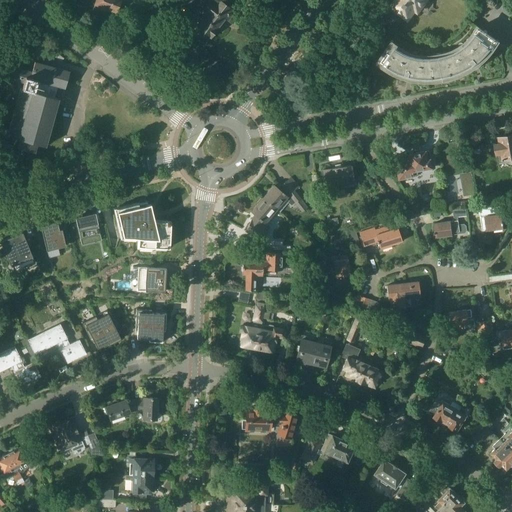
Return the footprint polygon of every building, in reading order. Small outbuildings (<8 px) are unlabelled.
[(96,0),(94,5),(95,5),(94,9),(96,10),(96,11),(100,12),(101,11),(103,12),(104,8),(116,13),(120,0),(96,0)] [(206,16),(197,27),(210,37),(224,19),(227,22),(235,11),(219,0),(210,0),(201,12),(206,16)] [(396,0),(391,7),(394,9),(394,13),(396,14),(400,14),(408,20),(415,10),(418,12),(422,6),(425,6),(427,3),(426,1),(427,0),(396,0)] [(18,35),(24,27),(19,23),(13,31),(18,35)] [(393,43),(379,63),(382,65),(385,67),(388,69),(389,69),(391,67),(390,66),(391,65),(397,69),(395,73),(398,74),(400,76),(403,77),(406,78),(408,78),(411,79),(413,79),(416,80),(419,80),(422,81),(425,81),(425,80),(425,76),(432,76),(433,80),(433,81),(437,80),(441,80),(446,79),(450,78),(454,77),(454,76),(453,72),(460,70),(461,74),(464,73),(467,72),(469,70),(472,69),(474,67),(476,66),(478,64),(481,63),(483,61),(485,59),(487,56),(486,56),(484,53),(488,47),(492,50),(492,51),(494,48),(496,45),(498,41),(479,27),(474,34),(470,40),(464,45),(463,43),(462,43),(461,43),(460,43),(459,44),(459,45),(459,46),(460,48),(453,52),(447,54),(439,56),(431,57),(425,57),(417,56),(418,54),(418,53),(417,53),(417,52),(416,51),(415,51),(414,51),(413,52),(413,53),(412,54),(405,52),(400,48),(393,43)] [(34,152),(37,144),(45,146),(58,98),(55,97),(58,86),(65,88),(69,71),(35,62),(32,72),(8,65),(5,77),(25,82),(10,135),(8,135),(8,136),(20,139),(17,147),(34,152)] [(290,97),(288,100),(291,105),(294,104),(297,101),(294,96),(290,97)] [(511,133),(509,134),(510,136),(500,138),(501,144),(496,145),(499,159),(504,158),(504,159),(505,159),(505,158),(511,156),(511,133)] [(430,150),(410,154),(411,159),(397,161),(400,178),(419,175),(418,171),(423,170),(424,171),(429,170),(430,169),(433,168),(430,150)] [(351,164),(323,169),(326,187),(344,184),(344,187),(354,186),(354,183),(354,182),(356,182),(356,179),(353,179),(351,164)] [(274,185),(263,197),(276,209),(277,210),(280,212),(286,205),(283,202),(288,196),(290,199),(288,202),(292,205),(300,199),(294,191),(299,187),(291,177),(277,188),(274,185)] [(465,195),(475,193),(473,181),(463,183),(465,190),(464,190),(465,195)] [(277,210),(276,209),(263,197),(251,211),(256,215),(254,219),(252,218),(249,224),(260,231),(263,225),(263,224),(265,223),(270,216),(271,217),(277,210)] [(147,201),(114,209),(119,232),(138,233),(137,249),(139,249),(139,243),(151,243),(151,250),(166,250),(167,220),(148,219),(148,215),(150,215),(147,201)] [(502,214),(501,205),(479,208),(482,231),(490,230),(504,228),(502,214)] [(454,217),(455,220),(434,223),(436,237),(453,235),(453,234),(465,233),(467,230),(466,225),(464,223),(459,224),(458,217),(467,215),(466,208),(453,210),(454,217)] [(96,218),(77,223),(82,244),(101,240),(96,218)] [(60,221),(52,223),(41,226),(41,228),(46,251),(66,246),(60,221)] [(398,227),(383,232),(382,228),(375,230),(374,228),(359,232),(364,246),(378,242),(380,248),(382,248),(382,249),(392,246),(391,245),(402,241),(398,227)] [(22,232),(0,241),(10,265),(14,264),(16,270),(35,263),(22,232)] [(275,241),(274,250),(291,250),(291,246),(282,246),(282,242),(275,241)] [(255,258),(255,261),(243,260),(242,274),(246,275),(245,290),(254,290),(255,275),(262,275),(263,268),(266,268),(266,270),(281,270),(282,254),(267,254),(266,259),(255,258)] [(346,282),(345,276),(350,276),(347,254),(340,255),(340,260),(333,260),(336,278),(337,284),(346,282)] [(138,267),(137,291),(165,292),(166,268),(138,267)] [(402,298),(412,297),(420,295),(418,281),(387,285),(388,299),(390,299),(391,309),(405,307),(405,306),(403,306),(402,298)] [(261,324),(262,317),(264,307),(265,307),(268,292),(257,291),(255,298),(257,299),(257,302),(255,302),(252,320),(253,321),(252,327),(243,326),(242,328),(241,329),(240,334),(241,335),(239,344),(241,345),(242,347),(246,347),(247,346),(257,348),(260,329),(261,324)] [(361,308),(365,297),(359,296),(356,306),(361,308)] [(372,300),(365,297),(361,308),(369,311),(372,300)] [(262,317),(272,319),(273,313),(270,313),(271,308),(265,307),(264,307),(262,317)] [(136,309),(135,331),(137,331),(137,338),(149,339),(150,339),(151,312),(152,310),(136,309)] [(474,316),(473,316),(472,309),(450,312),(453,332),(464,330),(463,329),(476,327),(474,316)] [(97,318),(96,318),(97,319),(108,342),(108,343),(109,345),(121,339),(117,331),(115,328),(118,327),(110,312),(97,318)] [(149,339),(149,342),(162,342),(163,331),(163,330),(165,330),(166,313),(151,312),(150,339),(149,339)] [(96,316),(82,323),(89,338),(92,337),(93,340),(97,348),(108,343),(108,342),(97,319),(96,318),(97,318),(96,316)] [(347,339),(353,341),(361,321),(355,319),(347,339)] [(492,320),(484,321),(486,333),(493,331),(492,320)] [(67,338),(62,328),(60,323),(27,339),(35,354),(58,342),(68,362),(85,354),(78,340),(70,344),(67,338)] [(261,324),(260,329),(257,348),(265,349),(266,351),(270,352),(271,350),(273,351),(275,340),(276,339),(277,336),(282,337),(284,336),(285,331),(284,329),(274,327),(273,325),(269,324),(267,326),(261,324)] [(498,339),(502,338),(504,349),(511,348),(511,329),(497,331),(498,339)] [(426,338),(411,332),(407,341),(422,347),(426,338)] [(310,362),(315,343),(306,340),(307,336),(301,334),(299,339),(301,340),(296,360),(304,362),(304,361),(310,362)] [(323,344),(315,343),(310,362),(325,366),(330,347),(331,347),(332,342),(324,340),(323,344)] [(342,355),(347,357),(342,368),(346,370),(345,374),(357,379),(360,372),(362,371),(365,364),(364,364),(365,362),(355,358),(359,349),(348,344),(347,346),(346,346),(342,355)] [(22,360),(17,350),(14,346),(0,352),(0,371),(13,365),(22,384),(39,376),(33,363),(24,367),(21,361),(22,360)] [(379,368),(365,362),(364,364),(365,364),(362,371),(360,372),(357,379),(366,383),(366,385),(370,386),(371,386),(375,387),(379,377),(380,377),(382,376),(383,374),(382,372),(381,371),(382,370),(379,369),(379,368)] [(144,399),(133,400),(134,412),(143,411),(143,419),(150,419),(150,421),(154,421),(155,419),(156,419),(157,398),(144,397),(144,399)] [(511,414),(511,412),(511,406),(511,405),(511,401),(509,399),(501,407),(511,414)] [(134,412),(133,400),(126,401),(126,400),(104,407),(106,414),(108,414),(110,419),(130,413),(134,412)] [(434,417),(446,424),(458,404),(452,401),(451,405),(444,401),(443,402),(440,400),(436,406),(439,408),(434,417)] [(458,404),(446,424),(458,431),(468,415),(467,414),(469,411),(458,404)] [(246,409),(246,429),(249,429),(250,431),(253,431),(254,429),(261,430),(262,431),(265,431),(266,430),(269,430),(269,425),(280,425),(278,433),(290,437),(297,416),(293,415),(292,413),(289,413),(288,413),(284,412),(283,414),(277,414),(277,411),(269,411),(269,410),(246,409)] [(99,448),(100,448),(94,432),(83,437),(83,436),(82,436),(74,417),(49,427),(58,450),(59,449),(60,452),(71,448),(73,452),(78,453),(82,451),(85,447),(84,446),(89,444),(90,448),(99,448)] [(490,430),(485,425),(472,438),(477,443),(490,430)] [(511,425),(504,433),(505,433),(500,439),(511,451),(511,425)] [(354,455),(358,447),(328,433),(320,450),(347,462),(351,453),(354,455)] [(511,451),(500,439),(493,446),(495,448),(491,452),(497,458),(495,461),(501,467),(503,465),(507,469),(511,465),(511,451)] [(307,444),(304,450),(315,455),(318,449),(307,444)] [(20,446),(8,452),(9,454),(19,472),(20,474),(28,467),(29,468),(31,468),(32,468),(33,467),(34,467),(35,466),(35,465),(35,464),(35,463),(29,450),(24,453),(20,446)] [(134,463),(133,475),(153,475),(154,459),(135,458),(135,450),(129,450),(129,455),(127,455),(126,463),(134,463)] [(19,472),(9,454),(8,452),(0,456),(0,468),(3,474),(4,474),(5,478),(12,474),(16,483),(23,479),(20,474),(19,472)] [(385,459),(376,474),(383,479),(382,481),(387,485),(389,483),(396,488),(398,486),(401,488),(401,489),(410,495),(417,485),(407,479),(407,480),(403,477),(406,473),(398,468),(393,465),(394,465),(385,459)] [(153,480),(153,475),(133,475),(126,475),(125,480),(131,480),(130,492),(139,492),(139,500),(146,500),(146,494),(151,494),(151,481),(153,480)] [(28,478),(24,481),(28,488),(32,484),(28,478)] [(427,480),(423,484),(430,490),(434,486),(427,480)] [(87,496),(92,494),(88,483),(75,489),(78,498),(86,494),(87,496)] [(232,511),(231,511),(263,511),(264,504),(265,504),(274,504),(274,493),(267,493),(267,486),(256,485),(256,493),(244,493),(244,489),(234,489),(234,492),(233,493),(232,497),(234,498),(233,511),(232,511)] [(444,495),(439,499),(441,501),(445,505),(447,502),(456,511),(465,511),(467,511),(464,509),(465,508),(465,503),(464,502),(465,502),(464,500),(464,498),(462,496),(459,496),(448,485),(441,491),(444,495)] [(116,499),(109,499),(98,499),(98,506),(115,507),(116,499)] [(427,511),(426,511),(424,511),(456,511),(447,502),(445,505),(441,501),(435,506),(439,510),(436,511),(427,511)]
